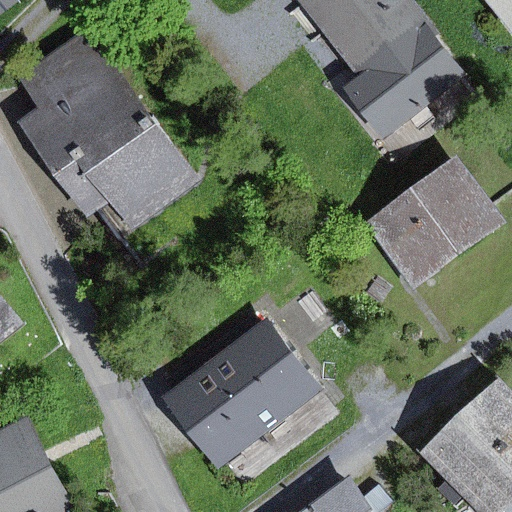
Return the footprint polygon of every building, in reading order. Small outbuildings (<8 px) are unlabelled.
[(423,0),(316,0),(370,73),(440,22),(423,0)] [(511,0),(498,0),(511,16),(511,0)] [(94,40),(37,77),(52,100),(29,115),(89,206),(113,190),(131,217),(202,170),(169,121),(154,131),(94,40)] [(466,154),(376,219),(420,279),(510,214),(466,154)] [(0,292),(0,330),(19,315),(0,292)] [(271,314),(172,389),(226,460),(325,385),(271,314)] [(511,382),(507,377),(430,444),(489,511),(500,511),(511,502),(511,382)] [(0,511),(54,511),(81,500),(39,407),(0,424),(0,511)] [(387,511),(357,472),(304,511),(387,511)]
